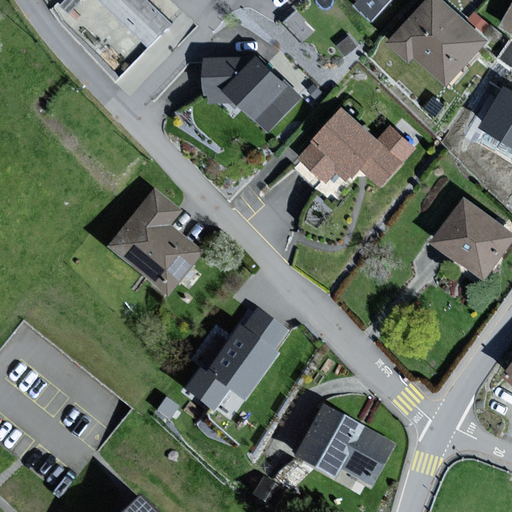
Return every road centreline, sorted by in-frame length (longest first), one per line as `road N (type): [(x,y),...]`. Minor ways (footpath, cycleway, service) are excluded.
road 1 (residential): [(443,427),(273,269),(22,0)]
road 2 (residential): [(445,423),(511,321)]
